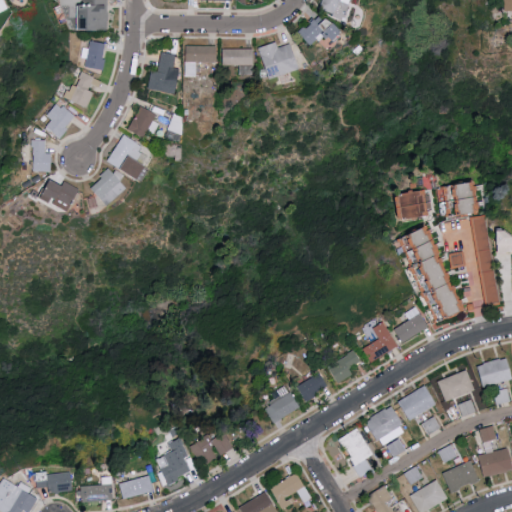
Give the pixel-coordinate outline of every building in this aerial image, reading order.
[(0,0),(0,11),(8,9),(4,0),(0,0)] [(107,0),(93,0),(93,4),(80,4),(80,30),(108,30),(107,0)] [(323,0),(320,9),(345,19),(351,0),(323,0)] [(300,33),(312,44),(323,32),(335,43),(344,33),(320,11),(300,33)] [(87,59),(86,67),(103,70),(108,43),(90,41),(89,48),(83,47),(81,58),(87,59)] [(293,43),(278,47),(277,43),(262,47),(270,77),(300,69),(293,43)] [(197,76),(197,62),(218,63),(218,46),(187,45),(186,76),(197,76)] [(255,49),(224,49),(224,65),(242,65),(242,74),(255,74),(255,49)] [(177,93),(180,67),(176,67),(177,54),(161,52),(159,71),(152,70),(150,90),(177,93)] [(94,92),(90,90),(95,76),(82,72),(78,86),(70,84),(66,99),(89,106),(94,92)] [(52,118),(47,127),(62,137),(76,115),(57,103),(48,116),(52,118)] [(152,132),(160,115),(140,106),(130,131),(145,137),(147,130),(152,132)] [(145,164),(152,151),(122,136),(109,163),(142,179),(149,165),(145,164)] [(53,153),(46,153),(46,140),(34,140),(34,171),(53,171),(53,153)] [(93,187),(106,205),(127,189),(111,167),(100,175),(103,179),(93,187)] [(79,188),(65,181),(64,184),(52,179),(44,199),(70,210),(79,188)] [(447,216),(479,212),(476,183),(438,187),(439,202),(445,202),(447,216)] [(399,218),(429,217),(428,191),(398,193),(399,218)] [(500,304),(485,216),(440,223),(444,248),(463,245),(467,265),(466,265),(473,308),(500,304)] [(434,322),(463,311),(432,227),(404,237),(411,255),(408,256),(416,278),(418,278),(434,322)] [(511,251),(511,231),(502,232),(503,251),(511,251)] [(450,253),(450,267),(465,266),(465,252),(450,253)] [(409,321),(396,329),(403,342),(429,328),(417,306),(404,313),(409,321)] [(380,339),(364,348),(372,362),(399,346),(384,322),(373,328),(380,339)] [(351,368),(361,363),(356,351),(330,364),(339,383),(355,375),(351,368)] [(477,363),(480,385),(511,381),(511,377),(510,359),(477,363)] [(475,389),(467,370),(438,381),(446,401),(475,389)] [(298,383),(304,399),(329,390),(322,374),(298,383)] [(271,422),(298,410),(286,385),(276,390),(280,398),(264,405),(271,422)] [(437,404),(426,385),(400,401),(411,419),(437,404)] [(495,405),(511,401),(509,388),(492,392),(495,405)] [(459,403),(462,416),(476,412),(473,399),(459,403)] [(393,406),(367,420),(382,446),(407,432),(393,406)] [(422,423),(429,435),(441,428),(435,416),(422,423)] [(483,442),(497,440),(494,426),(481,429),(483,442)] [(374,455),(360,429),(341,439),(361,477),(373,470),(367,459),(374,455)] [(235,449),(228,434),(215,440),(222,455),(235,449)] [(191,446),(203,467),(218,458),(207,437),(191,446)] [(194,472),(179,438),(169,443),(172,451),(166,454),(171,465),(162,469),(168,483),(194,472)] [(407,451),(400,439),(386,447),(392,459),(407,451)] [(439,451),(445,462),(459,455),(453,444),(439,451)] [(480,454),(485,477),(511,470),(511,462),(509,448),(480,454)] [(479,481),(472,461),(444,471),(451,491),(479,481)] [(52,493),(73,491),(71,471),(50,474),(52,493)] [(271,488),(283,509),(299,500),(301,504),(312,498),(298,473),(271,488)] [(120,483),(124,499),(155,491),(151,475),(120,483)] [(102,477),(102,485),(81,486),(82,502),(113,500),(113,476),(102,477)] [(0,487),(0,510),(3,511),(23,511),(24,510),(28,511),(29,511),(38,497),(28,492),(31,487),(21,481),(18,486),(5,479),(0,487)] [(48,480),(37,481),(37,488),(49,488),(48,480)] [(411,493),(419,511),(421,511),(448,501),(439,481),(411,493)] [(402,511),(401,509),(395,511),(389,502),(394,499),(386,486),(369,497),(378,511),(402,511)]
